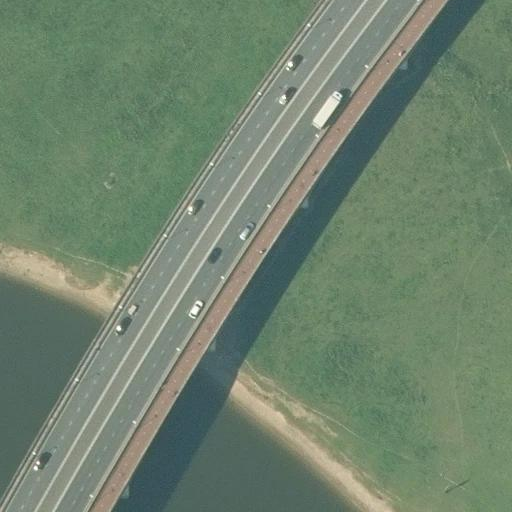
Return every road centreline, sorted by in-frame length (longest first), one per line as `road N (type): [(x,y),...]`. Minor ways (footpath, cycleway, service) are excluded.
road 1 (primary): [(70,511),(272,182),(407,0)]
road 2 (primary): [(353,0),(177,250),(21,511)]
